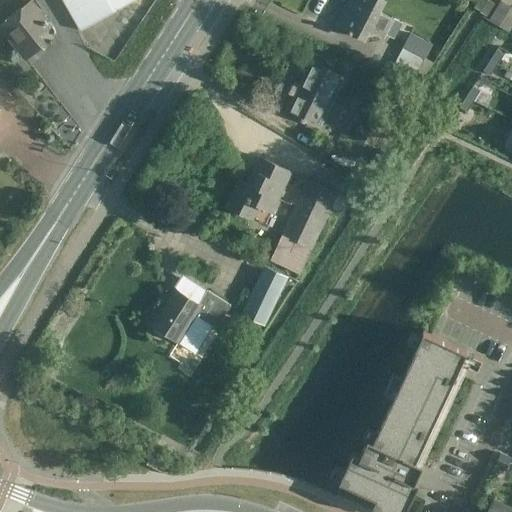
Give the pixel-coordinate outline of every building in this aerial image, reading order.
[(63,0),(81,31),(134,0),(63,0)] [(377,10),(382,0),(350,0),(338,25),(362,38),(366,31),(381,39),(384,32),(391,18),(377,10)] [(478,0),(473,7),(486,15),(492,6),(482,0),(478,0)] [(500,0),(491,17),(511,28),(511,26),(511,3),(505,0),(500,0)] [(0,26),(23,56),(39,43),(33,35),(48,23),(31,1),(10,17),(4,8),(0,11),(0,26)] [(410,33),(392,68),(419,83),(433,62),(425,58),(432,45),(410,33)] [(497,49),(490,60),(497,64),(504,54),(497,49)] [(491,75),(497,64),(490,60),(483,70),(491,75)] [(288,111),(318,126),(342,76),(312,61),(288,111)] [(473,86),(466,96),(474,101),(481,90),(473,86)] [(467,112),(474,101),(466,96),(459,107),(467,112)] [(362,119),(351,142),(362,147),(373,125),(362,119)] [(271,211),(290,170),(265,158),(252,185),(239,179),(227,206),(252,218),(258,204),(271,211)] [(336,193),(308,179),(286,227),(283,233),(311,247),(336,193)] [(243,314),(264,324),(281,288),(260,277),(243,314)] [(167,333),(179,341),(195,351),(212,325),(216,327),(231,304),(207,289),(198,303),(175,287),(152,323),(155,325),(156,329),(163,334),(167,333)] [(473,354),(466,351),(423,331),(415,349),(416,349),(402,377),(393,397),(385,414),(373,441),(367,438),(360,455),(353,451),(344,469),(340,479),(339,481),(376,498),(371,508),(380,511),(404,511),(419,482),(415,480),(423,464),(422,464),(468,365),(477,369),(482,359),(473,354)] [(511,458),(500,453),(495,464),(506,469),(511,458)] [(171,466),(151,455),(146,464),(152,467),(158,470),(161,471),(167,475),(172,466),(171,466)] [(511,511),(511,508),(493,500),(487,511),(511,511)]
